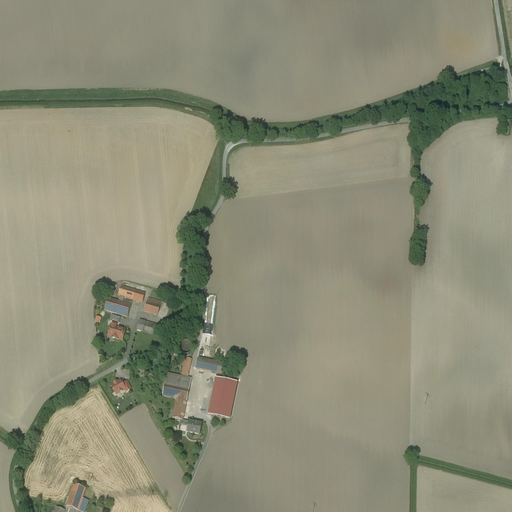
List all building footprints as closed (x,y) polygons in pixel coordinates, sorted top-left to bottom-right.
[(146,294),(122,287),(119,296),(121,297),(119,302),(123,303),(124,298),(144,303),(146,294)] [(119,302),(108,299),(105,311),(127,318),(131,305),(123,303),(119,302)] [(161,302),(148,299),(144,312),(158,316),(161,302)] [(184,306),(181,305),(179,305),(177,306),(175,307),(174,309),(173,312),(174,314),(175,316),(177,318),(179,319),(181,319),(183,318),(185,318),(186,316),(187,313),(187,310),(186,307),(184,306)] [(110,322),(113,322),(117,324),(119,324),(120,318),(112,316),(110,322)] [(112,327),(111,326),(108,336),(112,337),(112,338),(119,340),(119,339),(123,341),(126,331),(116,328),(117,324),(113,322),(112,327)] [(162,327),(144,322),(141,331),(159,337),(162,327)] [(184,355),(186,355),(188,354),(190,353),(191,352),(192,350),(192,349),(192,347),(192,345),(191,343),(189,342),(188,341),(186,341),(184,341),(182,341),(181,342),(180,344),(179,345),(178,347),(178,349),(179,350),(180,352),(181,353),(183,354),(184,355)] [(192,360),(185,358),(182,376),(188,377),(192,360)] [(223,364),(198,359),(196,369),(222,374),(223,364)] [(183,421),(192,379),(181,377),(168,374),(163,396),(176,399),(172,419),(180,420),(183,421)] [(221,379),(210,377),(205,410),(216,412),(221,379)] [(114,384),(111,386),(116,395),(125,390),(122,385),(120,381),(117,383),(117,382),(114,384)] [(131,389),(127,382),(122,385),(125,390),(126,392),(131,389)] [(199,435),(202,424),(189,421),(188,422),(183,421),(180,420),(179,425),(188,426),(187,428),(189,428),(188,432),(199,435)] [(86,489),(74,485),(66,507),(78,511),(79,511),(82,511),(84,511),(88,501),(83,499),(86,489)]
